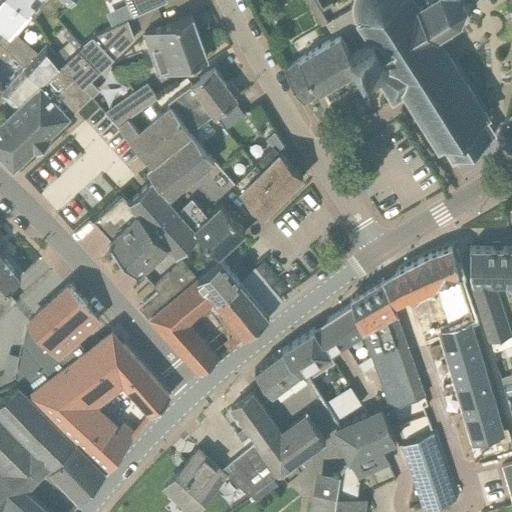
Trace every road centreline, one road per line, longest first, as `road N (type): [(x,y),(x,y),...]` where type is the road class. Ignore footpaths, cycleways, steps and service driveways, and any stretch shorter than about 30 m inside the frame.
road 1 (residential): [(383,252),(277,99),(226,0)]
road 2 (tertiary): [(195,394),(0,186)]
road 3 (tertiary): [(195,394),(383,252)]
road 4 (tertiary): [(90,511),(195,394)]
road 5 (tertiary): [(383,252),(511,173)]
